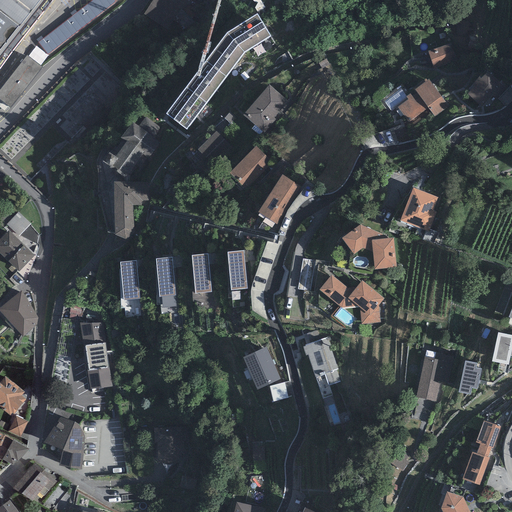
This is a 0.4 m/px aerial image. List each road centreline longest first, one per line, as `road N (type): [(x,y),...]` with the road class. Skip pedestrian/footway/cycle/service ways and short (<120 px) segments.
road 1 (residential): [(280,511),(302,422),(268,296),(293,224),(313,203),(340,193),(366,155),(511,109)]
road 2 (residential): [(36,449),(47,224),(39,200),(0,161)]
road 3 (residential): [(141,0),(0,129)]
